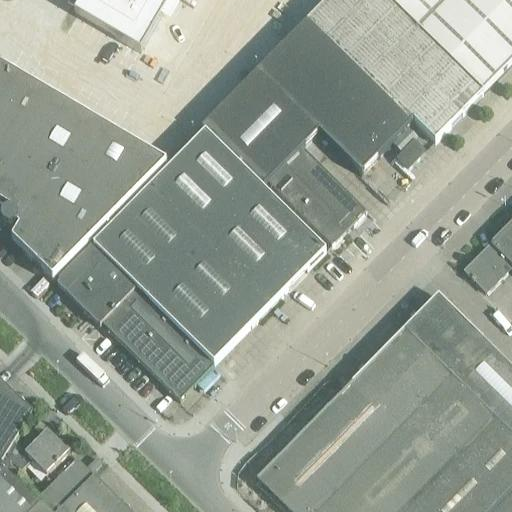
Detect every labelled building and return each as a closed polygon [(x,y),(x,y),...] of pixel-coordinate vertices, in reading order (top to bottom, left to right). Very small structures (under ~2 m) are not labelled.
[(82,0),(74,14),(141,54),(172,0),(82,0)] [(278,53),(201,131),(204,134),(231,161),(263,193),(269,188),(295,161),(300,157),(303,153),(303,152),(306,148),(317,138),(319,135),(344,160),(345,161),(362,177),(378,161),(414,125),(429,140),(435,146),(477,103),(483,97),(384,0),(325,0),(288,37),(291,40),(278,53)] [(511,0),(384,0),(483,97),(511,67),(511,0)] [(8,234),(10,235),(12,234),(17,230),(20,231),(16,238),(13,244),(52,283),(166,168),(17,80),(0,70),(0,207),(16,217),(15,219),(8,217),(7,218),(5,219),(4,220),(3,221),(2,223),(2,225),(2,227),(2,228),(2,229),(3,230),(3,231),(4,232),(6,234),(8,234)] [(326,255),(263,193),(231,161),(204,134),(93,250),(214,369),(326,255)] [(408,173),(425,156),(425,155),(414,145),(397,162),(408,173)] [(366,215),(303,153),(300,157),(295,161),(269,188),(332,250),(366,215)] [(479,260),(465,274),(487,295),(511,269),(511,226),(491,248),(479,260)] [(59,284),(103,328),(136,294),(92,251),(59,284)] [(180,404),(213,371),(136,294),(103,328),(180,404)] [(269,472),(269,473),(273,476),(273,492),(270,495),(270,496),(286,511),(511,511),(511,371),(475,335),(453,314),(439,300),(405,335),(352,388),(269,472)] [(30,418),(11,398),(0,387),(0,468),(2,466),(1,465),(13,446),(30,418)] [(69,456),(48,435),(25,458),(32,465),(46,479),(69,456)] [(25,458),(13,446),(1,465),(2,466),(17,480),(32,465),(25,458)] [(77,462),(38,502),(47,511),(61,511),(88,485),(94,479),(77,462)] [(0,511),(47,511),(38,502),(17,480),(2,466),(0,468),(0,511)] [(88,485),(61,511),(126,511),(94,479),(88,485)]
